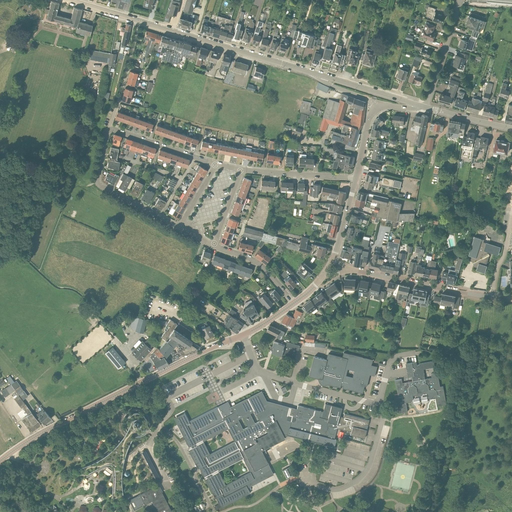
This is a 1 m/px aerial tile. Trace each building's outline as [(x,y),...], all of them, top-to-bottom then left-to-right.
[(172,0),(169,13),(176,15),(180,2),(172,0)] [(185,0),(182,9),(191,12),(195,0),(185,0)] [(59,3),(52,1),(46,18),(54,20),(54,21),(77,27),(76,32),(90,36),(92,25),(78,22),(82,10),(74,7),(71,19),(56,15),(59,3)] [(435,9),(428,6),(426,13),(432,15),(431,19),(442,23),(444,16),(442,15),(434,12),(435,9)] [(189,28),(191,22),(182,19),(184,12),(182,11),(177,25),(178,25),(182,26),(182,27),(185,28),(185,27),(189,29),(188,29),(189,29),(189,28)] [(485,18),(475,14),(470,12),(469,16),(466,24),(468,25),(468,26),(472,28),(480,30),(485,18)] [(219,37),(224,23),(225,18),(217,16),(215,23),(215,24),(214,28),(211,35),(214,36),(219,37)] [(224,23),(219,37),(225,39),(229,28),(230,24),(232,20),(231,20),(232,17),(227,16),(226,19),(225,18),(224,23)] [(245,31),(242,39),(245,40),(248,41),(249,41),(254,24),(254,23),(253,22),(252,22),(253,20),(247,18),(245,23),(246,24),(244,30),(245,31)] [(209,22),(203,20),(200,32),(205,33),(208,26),(209,22)] [(229,28),(225,39),(230,41),(233,31),(231,30),(234,21),(232,20),(230,24),(229,28)] [(211,35),(214,28),(215,24),(215,23),(212,22),(213,22),(209,21),(209,22),(208,26),(205,33),(211,35)] [(233,36),(232,40),(236,41),(235,40),(236,38),(239,39),(242,30),(239,29),(241,22),(238,21),(234,32),(235,33),(234,36),(233,36)] [(258,44),(260,36),(258,35),(260,26),(262,27),(263,22),(258,21),(251,42),(253,43),(254,43),(254,44),(254,45),(256,45),(257,44),(258,44)] [(261,47),(265,48),(268,39),(267,39),(271,26),(270,25),(271,22),(267,21),(259,46),(261,47)] [(422,28),(420,36),(433,41),(435,34),(432,32),(434,26),(425,23),(423,29),(422,28)] [(301,44),(301,45),(304,47),(305,45),(309,35),(308,35),(310,29),(303,27),(302,32),(295,30),(293,38),(300,40),(298,43),(301,44)] [(269,48),(270,49),(271,49),(272,49),(272,50),(274,50),(275,50),(280,36),(277,35),(279,29),(276,28),(269,48)] [(332,49),(331,49),(335,35),(337,30),(331,28),(329,33),(328,36),(325,47),(322,57),(329,59),(332,49)] [(473,38),(476,39),(480,32),(480,30),(472,28),(471,32),(474,33),(473,38)] [(130,31),(129,31),(125,30),(125,32),(124,32),(121,44),(122,44),(119,53),(120,53),(119,58),(123,59),(124,54),(122,53),(123,48),(125,48),(126,45),(130,31)] [(154,42),(156,34),(146,31),(144,39),(148,41),(145,51),(144,57),(147,57),(148,53),(148,54),(150,48),(151,43),(151,41),(154,42)] [(159,49),(162,36),(156,34),(154,42),(151,41),(151,43),(150,48),(148,54),(151,54),(154,44),(156,45),(155,50),(157,51),(158,49),(159,49)] [(313,45),(316,46),(317,44),(319,38),(309,35),(305,45),(310,47),(313,48),(313,45)] [(169,38),(168,38),(162,36),(159,49),(158,49),(157,51),(161,52),(161,51),(163,52),(161,59),(163,59),(169,38)] [(285,52),(289,40),(284,39),(285,37),(283,36),(278,50),(281,51),(281,52),(283,53),(284,52),(285,52)] [(476,39),(473,38),(470,37),(469,41),(466,40),(465,41),(461,40),(459,46),(471,51),(476,39)] [(178,41),(169,38),(163,59),(171,62),(172,62),(175,50),(178,41)] [(184,42),(178,41),(175,50),(172,62),(171,62),(170,64),(176,66),(177,62),(178,62),(181,52),(181,51),(184,42)] [(359,53),(351,50),(354,42),(351,41),(346,56),(349,57),(348,60),(349,60),(349,62),(352,63),(352,64),(352,65),(353,65),(354,65),(355,65),(355,64),(356,64),(359,53)] [(192,45),(184,42),(181,51),(181,52),(178,62),(180,63),(182,55),(187,57),(188,56),(192,45)] [(431,51),(421,47),(422,44),(416,42),(414,48),(421,50),(420,54),(429,57),(431,51)] [(9,50),(13,53),(17,47),(10,43),(8,45),(11,47),(9,50)] [(312,61),(313,61),(314,62),(315,63),(316,63),(316,62),(317,63),(320,54),(317,53),(320,45),(317,44),(316,46),(312,61)] [(192,45),(188,56),(193,58),(194,55),(195,55),(197,47),(197,46),(195,46),(194,46),(194,45),(192,45)] [(339,63),(342,64),(345,56),(342,55),(343,54),(339,53),(341,46),(337,45),(332,61),(335,62),(334,62),(335,62),(336,63),(337,64),(339,63)] [(196,64),(200,65),(201,60),(204,61),(208,49),(200,47),(196,64)] [(367,65),(371,67),(372,65),(374,65),(376,61),(374,61),(376,57),(374,57),(375,54),(370,53),(371,50),(367,48),(364,55),(363,54),(361,59),(363,60),(362,63),(367,64),(367,65)] [(211,71),(213,62),(216,63),(219,53),(211,50),(206,69),(211,71)] [(90,59),(104,61),(105,53),(91,51),(90,59)] [(466,61),(468,55),(461,53),(460,57),(456,55),(454,61),(455,62),(454,66),(463,69),(465,65),(463,65),(465,61),(466,61)] [(111,54),(108,65),(107,71),(110,71),(111,66),(114,66),(116,54),(111,54)] [(223,54),(219,69),(227,71),(231,56),(223,54)] [(418,67),(420,61),(421,62),(422,58),(415,56),(412,65),(418,67)] [(262,69),(256,67),(254,74),(257,75),(257,76),(263,77),(264,71),(262,70),(262,69)] [(404,79),(405,79),(408,69),(404,68),(404,69),(399,68),(398,72),(399,73),(398,76),(402,78),(401,78),(404,80),(404,79)] [(128,77),(139,80),(141,74),(130,71),(128,77)] [(416,83),(419,84),(420,85),(419,84),(422,77),(412,74),(409,81),(415,83),(416,83)] [(127,83),(126,83),(137,86),(139,80),(128,77),(127,83)] [(448,85),(451,86),(454,87),(454,86),(458,87),(458,86),(461,79),(459,79),(458,81),(451,78),(448,85)] [(507,97),(508,97),(510,89),(506,87),(508,80),(503,78),(502,82),(499,94),(504,96),(504,98),(507,99),(507,97)] [(493,84),(488,82),(486,88),(485,92),(482,100),(488,101),(490,94),(493,84)] [(454,87),(451,86),(448,95),(450,97),(452,97),(452,100),(453,101),(456,92),(458,87),(454,86),(454,87)] [(465,108),(465,109),(469,99),(467,98),(466,100),(463,99),(466,92),(465,91),(466,89),(458,86),(458,87),(456,92),(459,93),(454,105),(465,109),(465,108)] [(123,94),(131,96),(133,90),(125,88),(123,94)] [(473,111),(479,113),(481,104),(478,103),(481,93),(478,92),(476,97),(477,97),(475,102),(473,111)] [(129,103),(131,96),(123,94),(122,100),(129,103)] [(359,129),(360,125),(361,125),(363,124),(365,102),(342,94),(339,103),(334,121),(340,123),(344,124),(359,129)] [(450,105),(452,100),(452,97),(450,97),(441,94),(438,102),(443,103),(442,104),(446,105),(446,104),(450,105)] [(467,109),(473,111),(475,102),(477,97),(476,97),(474,96),(472,102),(470,101),(467,109)] [(491,107),(489,115),(498,117),(498,111),(494,110),(494,107),(493,107),(493,104),(494,104),(495,100),(496,97),(493,97),(493,99),(491,107)] [(334,121),(339,103),(328,99),(322,118),(323,118),(334,121)] [(311,103),(302,101),(300,112),(307,114),(310,114),(314,116),(316,109),(310,107),(311,103)] [(115,119),(121,121),(124,114),(118,112),(115,119)] [(300,113),(298,122),(302,123),(304,119),(305,119),(307,115),(300,113)] [(130,116),(124,114),(121,121),(127,123),(130,116)] [(428,116),(423,115),(422,114),(422,117),(415,116),(415,120),(414,120),(412,129),(416,130),(416,131),(417,132),(419,133),(417,144),(422,145),(428,116)] [(130,116),(127,123),(133,125),(135,118),(130,116)] [(403,125),(404,117),(393,116),(393,121),(395,122),(395,125),(399,126),(400,124),(403,125)] [(373,127),(380,129),(381,126),(385,122),(379,117),(374,121),(374,123),(373,127)] [(135,118),(133,125),(139,127),(141,120),(135,118)] [(145,129),(147,122),(141,120),(139,127),(145,129)] [(459,134),(461,123),(449,120),(447,135),(459,137),(459,134)] [(150,131),(151,131),(153,124),(147,122),(145,129),(150,131)] [(435,124),(431,123),(430,127),(442,130),(444,126),(440,125),(441,124),(439,123),(438,122),(437,122),(435,123),(435,124)] [(343,127),(341,133),(341,134),(333,131),(330,130),(328,138),(346,144),(344,147),(352,150),(359,129),(344,124),(343,127)] [(156,133),(161,135),(164,128),(157,126),(154,133),(155,133),(156,133)] [(300,135),(302,129),(296,127),(296,128),(292,127),(290,131),(292,132),(291,136),(299,139),(300,135)] [(371,134),(379,136),(379,137),(386,139),(386,135),(388,135),(389,131),(380,129),(373,127),(371,134)] [(164,128),(161,135),(167,137),(170,130),(164,128)] [(170,130),(167,137),(173,139),(175,132),(170,130)] [(175,132),(173,139),(179,141),(181,134),(175,132)] [(473,143),(474,133),(467,132),(466,138),(463,138),(462,145),(469,146),(469,142),(473,143)] [(121,137),(119,136),(114,134),(114,135),(113,138),(113,137),(113,139),(112,143),(119,145),(120,142),(120,141),(121,137)] [(187,136),(181,134),(179,141),(184,143),(187,136)] [(486,137),(481,136),(479,148),(483,149),(483,147),(487,148),(489,138),(488,138),(488,137),(486,137)] [(122,148),(129,151),(132,141),(127,139),(126,138),(125,144),(124,144),(122,148)] [(196,147),(198,140),(192,138),(190,145),(196,147)] [(207,150),(213,151),(214,143),(214,144),(215,139),(209,138),(209,142),(207,150)] [(214,143),(213,151),(219,152),(222,140),(222,139),(218,138),(217,144),(214,144),(214,143)] [(376,139),(375,145),(383,147),(385,148),(387,143),(385,142),(385,141),(376,139)] [(500,152),(503,140),(502,140),(501,140),(501,141),(496,140),(493,153),(497,154),(498,152),(500,152)] [(504,141),(503,140),(500,152),(507,153),(509,142),(505,141),(504,141)] [(132,141),(129,151),(135,153),(139,143),(132,141)] [(201,149),(207,150),(209,142),(202,141),(201,149)] [(144,145),(139,143),(135,153),(141,155),(144,145)] [(144,145),(141,155),(147,157),(148,154),(150,147),(144,145)] [(150,147),(148,154),(151,155),(150,158),(153,159),(153,156),(156,148),(150,147)] [(112,155),(111,159),(115,160),(115,157),(117,157),(118,149),(111,148),(110,151),(110,153),(110,155),(112,155)] [(160,150),(157,158),(163,160),(166,152),(160,150)] [(382,153),(380,153),(374,151),(372,158),(382,160),(382,156),(382,153)] [(166,152),(163,160),(169,162),(172,154),(166,152)] [(341,162),(352,165),(354,157),(345,155),(338,153),(337,156),(336,156),(335,160),(333,160),(334,160),(341,162)] [(424,155),(414,153),(413,159),(422,161),(424,155)] [(172,154),(169,162),(175,164),(178,156),(172,154)] [(175,164),(181,166),(184,158),(178,156),(175,164)] [(286,156),(285,165),(293,165),(293,157),(286,156)] [(184,158),(181,166),(187,168),(190,160),(189,160),(184,158)] [(107,168),(118,170),(120,162),(109,160),(107,168)] [(351,171),(352,165),(341,162),(334,160),(332,169),(336,170),(337,165),(340,166),(339,170),(343,171),(343,169),(351,171)] [(197,173),(204,176),(207,171),(207,170),(198,166),(195,171),(197,173)] [(162,176),(153,172),(151,177),(159,182),(162,176)] [(115,176),(108,173),(106,176),(106,177),(105,180),(110,183),(114,185),(119,176),(116,174),(115,176)] [(194,178),(200,182),(204,176),(197,173),(194,178)] [(122,181),(119,188),(125,191),(132,179),(123,174),(120,179),(122,181)] [(367,174),(366,181),(377,183),(381,184),(382,181),(380,180),(380,181),(377,182),(375,181),(376,177),(376,176),(367,174)] [(244,178),(242,183),(249,186),(251,180),(244,177),(244,178)] [(194,178),(191,183),(197,187),(200,182),(194,178)] [(383,178),(382,181),(381,184),(388,186),(392,187),(400,189),(402,182),(383,178)] [(136,180),(129,193),(130,193),(137,197),(136,197),(137,197),(143,184),(136,180)] [(375,190),(377,183),(366,181),(364,187),(372,189),(373,189),(375,190)] [(295,193),(295,190),(296,185),(293,185),(293,183),(287,182),(287,192),(292,192),(292,193),(295,193)] [(188,189),(194,192),(197,187),(191,183),(188,189)] [(249,186),(242,183),(240,189),(247,192),(249,186)] [(304,184),(298,183),(297,190),(303,190),(303,194),(306,194),(307,187),(304,187),(304,184)] [(320,185),(313,184),(313,187),(310,187),(309,196),(317,196),(318,190),(319,190),(320,185)] [(343,203),(346,193),(322,187),(321,193),(328,195),(327,199),(333,201),(334,198),(336,199),(336,201),(343,203)] [(147,189),(143,196),(145,197),(143,201),(144,201),(149,203),(154,193),(147,189)] [(191,198),(192,196),(194,192),(188,189),(184,194),(191,198)] [(247,192),(240,189),(238,195),(244,197),(247,192)] [(358,191),(357,199),(366,201),(372,202),(373,197),(368,196),(368,194),(358,191)] [(188,203),(190,199),(191,198),(184,194),(181,199),(188,203)] [(244,197),(238,195),(235,201),(242,203),(242,204),(244,204),(246,198),(244,198),(244,197)] [(374,195),(373,197),(372,202),(380,204),(387,206),(388,201),(389,198),(374,195)] [(161,210),(166,202),(155,197),(152,202),(156,204),(154,206),(161,210)] [(181,199),(178,204),(178,205),(184,209),(188,203),(181,199)] [(371,216),(372,216),(376,217),(377,217),(377,216),(378,217),(379,212),(380,204),(372,202),(366,201),(357,199),(355,205),(370,208),(370,210),(372,210),(371,216)] [(242,203),(235,201),(233,207),(240,209),(242,204),(242,203)] [(400,210),(402,204),(388,201),(387,206),(380,204),(379,212),(378,217),(380,217),(397,221),(399,213),(400,210)] [(175,210),(181,214),(184,209),(178,205),(178,204),(176,203),(173,208),(175,210)] [(328,210),(340,213),(342,206),(334,204),(325,203),(325,207),(329,207),(328,210)] [(240,209),(233,207),(231,212),(231,213),(238,215),(240,209)] [(178,219),(181,214),(175,210),(172,215),(178,219),(179,219),(178,219)] [(361,212),(355,210),(353,214),(351,220),(361,223),(368,225),(369,221),(362,219),(363,217),(360,216),(361,212)] [(397,221),(409,221),(414,221),(415,213),(399,213),(397,221)] [(328,224),(337,226),(339,216),(332,214),(328,223),(328,224)] [(227,224),(234,227),(236,228),(239,222),(229,218),(229,219),(227,224)] [(225,230),(232,233),(234,227),(227,224),(225,230)] [(329,234),(334,236),(337,226),(328,224),(326,231),(330,232),(329,234)] [(345,239),(346,239),(354,241),(357,232),(359,232),(359,230),(349,226),(345,239)] [(243,235),(261,241),(263,233),(246,227),(243,235)] [(223,236),(232,239),(234,233),(232,233),(225,230),(223,236)] [(273,244),(275,236),(263,233),(261,241),(273,244)] [(220,242),(230,245),(232,239),(223,236),(220,242)] [(285,247),(287,241),(287,240),(275,236),(273,244),(285,247)] [(308,238),(301,236),(299,244),(298,250),(309,253),(311,246),(306,245),(308,238)] [(484,240),(474,236),(474,237),(475,237),(469,255),(468,255),(468,256),(472,257),(470,261),(473,262),(474,264),(473,266),(477,267),(476,271),(477,271),(477,270),(485,273),(484,273),(485,273),(487,266),(486,265),(489,256),(488,253),(486,253),(486,251),(498,254),(498,255),(501,247),(500,247),(486,243),(483,242),(484,240)] [(360,265),(366,266),(369,252),(367,251),(369,241),(362,239),(360,245),(363,246),(362,249),(359,265),(359,267),(360,265)] [(285,247),(298,250),(299,244),(287,241),(285,247)] [(385,256),(382,270),(393,272),(395,259),(396,259),(399,244),(388,241),(385,254),(385,256)] [(238,249),(245,251),(247,244),(240,242),(238,249)] [(245,251),(251,253),(253,245),(247,244),(245,251)] [(329,252),(330,249),(312,244),(311,246),(309,253),(323,257),(323,256),(324,256),(325,253),(324,253),(325,251),(329,252)] [(356,255),(354,266),(359,267),(359,265),(362,249),(353,246),(352,249),(350,256),(351,256),(350,260),(351,260),(352,255),(352,254),(356,255)] [(350,256),(352,249),(348,247),(347,251),(342,249),(340,256),(350,260),(351,256),(350,256)] [(420,247),(419,247),(418,253),(419,253),(417,259),(416,263),(420,264),(421,259),(422,255),(423,255),(424,250),(421,249),(422,247),(420,247)] [(260,260),(265,253),(260,249),(255,256),(260,260)] [(370,261),(368,267),(369,267),(382,270),(385,256),(385,254),(380,253),(380,251),(374,250),(372,261),(370,261)] [(207,267),(209,263),(210,258),(209,258),(210,254),(204,251),(201,260),(204,261),(202,265),(207,267)] [(402,268),(403,263),(404,261),(405,261),(406,254),(399,252),(398,260),(396,259),(395,259),(393,272),(398,273),(399,268),(402,268)] [(270,257),(265,253),(260,260),(265,264),(270,257)] [(218,264),(223,266),(226,259),(220,257),(218,264)] [(408,273),(414,274),(416,263),(417,259),(415,258),(414,262),(410,261),(408,273)] [(449,270),(448,273),(443,272),(441,279),(447,280),(446,282),(453,284),(454,282),(456,282),(457,276),(462,259),(458,258),(457,262),(455,271),(449,270)] [(229,268),(231,261),(226,259),(223,266),(228,268),(229,268)] [(422,276),(428,277),(431,263),(431,260),(428,260),(427,269),(424,269),(422,276)] [(434,262),(434,261),(431,261),(431,260),(431,263),(428,277),(429,277),(433,278),(434,278),(435,279),(436,278),(437,278),(438,271),(434,270),(436,262),(434,262)] [(231,269),(234,270),(236,263),(231,261),(229,268),(228,268),(227,271),(230,272),(231,269)] [(309,273),(312,270),(303,263),(302,265),(301,264),(298,268),(296,271),(306,279),(310,274),(309,273)] [(239,272),(237,276),(243,278),(244,274),(247,267),(242,265),(239,272)] [(417,266),(415,274),(422,276),(424,269),(424,268),(420,267),(421,266),(417,266)] [(244,274),(250,276),(252,269),(247,267),(244,274)] [(290,277),(285,282),(286,284),(288,286),(290,289),(296,284),(290,277)] [(345,279),(344,284),(344,289),(354,289),(354,291),(358,291),(360,281),(356,281),(356,280),(352,279),(349,279),(345,279)] [(369,297),(370,293),(371,288),(368,288),(369,283),(369,282),(360,280),(358,291),(363,292),(363,296),(366,296),(366,297),(369,297)] [(344,292),(341,281),(336,285),(334,283),(331,285),(329,287),(328,287),(329,287),(325,289),(331,298),(340,292),(341,293),(344,292)] [(381,300),(383,291),(379,290),(381,284),(372,282),(371,288),(370,293),(374,294),(374,298),(377,299),(381,300)] [(396,284),(389,282),(387,289),(394,291),(396,284)] [(396,284),(394,291),(393,295),(396,296),(396,299),(401,300),(403,293),(404,293),(403,297),(407,298),(410,287),(399,284),(399,285),(396,284)] [(418,302),(421,289),(414,288),(413,294),(410,293),(408,300),(418,302)] [(268,292),(275,301),(280,297),(274,289),(272,291),(272,290),(268,292)] [(421,289),(418,302),(428,304),(429,297),(426,296),(427,291),(421,289)] [(313,299),(319,307),(328,301),(331,305),(334,303),(326,292),(323,294),(322,292),(313,299)] [(441,305),(446,306),(449,295),(443,294),(443,293),(442,293),(441,298),(435,297),(433,303),(441,304),(441,305)] [(455,296),(449,295),(446,306),(457,309),(459,297),(455,296)] [(264,303),(267,307),(270,306),(271,305),(271,304),(272,304),(266,297),(261,301),(263,304),(264,303)] [(317,308),(314,304),(311,300),(310,301),(310,300),(307,302),(307,301),(307,302),(308,304),(307,305),(306,304),(304,305),(304,306),(302,308),(307,313),(309,312),(310,313),(314,311),(317,308)] [(240,315),(245,319),(246,319),(247,319),(249,321),(253,319),(251,317),(258,313),(253,303),(245,308),(246,309),(244,310),(243,309),(240,315)] [(300,316),(302,313),(296,310),(293,317),(292,317),(287,314),(282,322),(294,327),(297,319),(300,320),(301,317),(300,316)] [(237,333),(242,324),(228,315),(227,317),(229,319),(225,324),(237,333)] [(135,331),(143,333),(147,320),(133,316),(130,328),(136,330),(135,331)] [(191,332),(179,323),(177,326),(176,325),(177,324),(170,319),(166,325),(169,327),(166,331),(165,331),(161,337),(165,340),(165,341),(165,342),(159,350),(163,352),(166,356),(176,344),(180,347),(177,351),(182,356),(196,350),(199,346),(201,342),(190,334),(191,332)] [(270,325),(267,330),(278,335),(277,337),(282,339),(285,332),(270,325)] [(206,337),(212,334),(208,327),(202,330),(206,337)] [(142,341),(132,352),(141,361),(151,350),(150,349),(152,346),(156,348),(159,342),(155,340),(154,342),(148,337),(144,342),(142,341)] [(285,345),(274,342),(272,347),(274,347),(272,352),(295,360),(298,350),(299,350),(300,346),(286,341),(285,345)] [(113,347),(105,353),(118,369),(125,362),(113,347)] [(150,357),(158,370),(169,364),(171,363),(172,363),(172,362),(172,363),(166,356),(163,352),(159,350),(158,349),(150,357)] [(328,353),(327,358),(327,360),(319,358),(314,356),(309,376),(322,379),(321,380),(321,382),(321,383),(322,384),(322,385),(323,385),(325,385),(326,385),(328,384),(340,388),(341,386),(343,386),(343,388),(363,393),(365,386),(367,386),(370,375),(375,376),(377,367),(371,365),(373,360),(344,352),(343,357),(328,353)] [(417,365),(416,362),(406,364),(408,377),(412,376),(413,381),(402,383),(402,379),(395,380),(398,394),(395,395),(398,414),(408,412),(406,401),(410,400),(413,398),(412,393),(415,393),(419,395),(422,394),(424,391),(427,390),(427,394),(432,396),(435,396),(437,407),(447,405),(443,386),(440,387),(438,373),(431,374),(432,378),(425,379),(423,369),(435,367),(434,361),(419,364),(419,365),(417,365)] [(200,377),(196,369),(177,378),(178,381),(176,382),(179,387),(200,377)] [(20,386),(15,390),(19,395),(22,400),(27,396),(24,391),(20,386)] [(5,397),(10,394),(5,388),(1,391),(5,397)] [(339,416),(341,409),(342,409),(342,408),(325,404),(323,412),(298,406),(297,410),(290,408),(282,406),(282,409),(268,405),(261,391),(260,391),(261,392),(230,408),(227,403),(221,406),(221,408),(218,409),(217,407),(189,422),(184,413),(184,414),(175,419),(190,447),(188,448),(198,468),(200,467),(220,507),(249,492),(246,486),(272,473),(271,470),(268,464),(268,463),(268,464),(261,450),(282,439),(283,440),(285,439),(284,437),(287,435),(294,437),(293,437),(294,437),(301,439),(308,440),(308,441),(308,440),(315,442),(315,443),(315,442),(322,444),(323,444),(329,446),(334,447),(336,440),(334,439),(336,428),(351,432),(350,435),(364,438),(367,430),(368,425),(369,420),(344,414),(343,417),(339,416)] [(30,432),(40,425),(22,400),(19,395),(14,399),(21,408),(22,407),(28,415),(21,420),(30,432)] [(51,418),(43,409),(41,411),(43,414),(39,418),(44,424),(51,418)] [(112,489),(112,490),(112,491),(112,494),(112,497),(111,501),(125,500),(124,497),(123,495),(123,492),(123,491),(122,488),(122,487),(122,485),(122,480),(122,475),(124,475),(124,476),(125,477),(126,477),(128,477),(129,476),(129,475),(130,474),(129,473),(129,472),(128,471),(127,471),(125,471),(125,472),(124,473),(122,473),(122,469),(123,466),(123,463),(124,460),(124,458),(125,457),(125,454),(127,450),(128,447),(130,443),(130,442),(133,438),(134,436),(135,437),(137,437),(139,437),(141,436),(143,435),(144,434),(145,434),(146,433),(146,432),(148,430),(149,426),(150,423),(150,422),(149,420),(149,418),(148,417),(147,415),(145,413),(144,412),(142,411),(141,411),(139,410),(137,410),(136,410),(134,410),(132,410),(130,411),(129,411),(128,413),(126,414),(125,415),(124,416),(123,418),(123,420),(123,421),(122,423),(123,425),(123,427),(123,428),(124,430),(126,433),(126,434),(115,446),(111,450),(108,453),(107,453),(107,454),(106,455),(105,456),(105,455),(104,455),(104,456),(102,457),(99,459),(96,461),(93,463),(90,465),(86,466),(82,468),(80,468),(78,469),(79,482),(82,480),(85,478),(88,476),(90,475),(93,473),(95,472),(100,469),(102,468),(105,467),(106,466),(107,466),(108,466),(109,467),(110,467),(111,468),(111,469),(112,469),(112,470),(113,471),(113,472),(113,476),(113,477),(113,478),(113,482),(113,488),(112,489)] [(282,471),(286,478),(292,475),(288,467),(282,471)] [(160,490),(158,486),(159,485),(155,487),(154,487),(139,495),(140,496),(138,497),(138,496),(128,501),(130,504),(131,504),(134,511),(143,506),(142,505),(144,504),(144,505),(145,505),(144,504),(152,500),(158,511),(174,511),(173,509),(171,510),(162,492),(160,493),(159,491),(160,490)] [(194,507),(195,511),(197,511),(205,508),(204,507),(205,506),(204,504),(203,505),(202,503),(194,507)]
